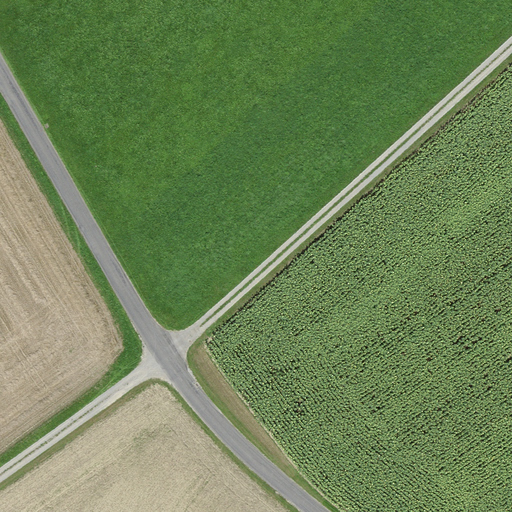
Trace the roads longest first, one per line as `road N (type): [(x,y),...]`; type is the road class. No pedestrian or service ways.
road 1 (track): [(511,40),(164,355),(0,475)]
road 2 (unclassified): [(0,64),(164,355),(337,511)]
